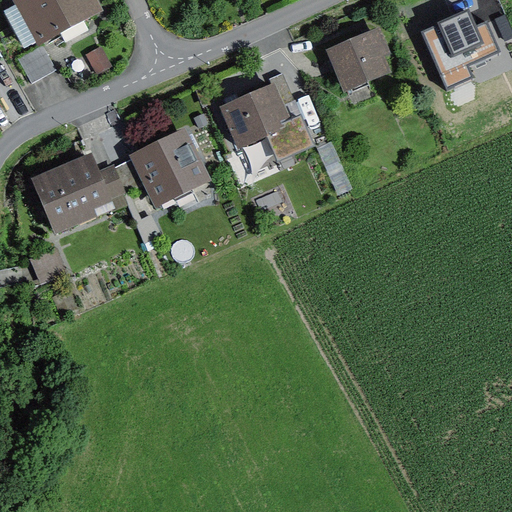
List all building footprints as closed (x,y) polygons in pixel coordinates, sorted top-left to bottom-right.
[(37,48),(100,15),(91,0),(13,0),(12,1),(37,48)] [(455,61),(498,43),(481,2),(438,21),(446,39),(455,61)] [(431,5),(402,17),(417,51),(446,39),(438,21),(431,5)] [(396,72),(378,32),(325,55),(343,96),(396,72)] [(56,75),(41,49),(17,63),(31,89),(56,75)] [(240,152),(292,130),(273,85),(221,107),(240,152)] [(155,210),(210,183),(184,132),(129,159),(155,210)] [(111,218),(88,160),(27,184),(50,242),(111,218)] [(57,255),(30,265),(41,291),(67,281),(57,255)]
